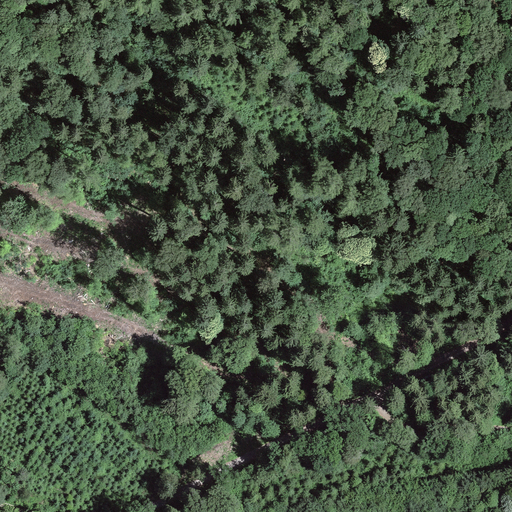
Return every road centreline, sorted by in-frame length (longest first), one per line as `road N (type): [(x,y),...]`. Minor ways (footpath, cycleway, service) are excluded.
road 1 (track): [(150,511),(373,396)]
road 2 (track): [(511,322),(373,396)]
road 3 (track): [(373,396),(401,425),(511,428)]
